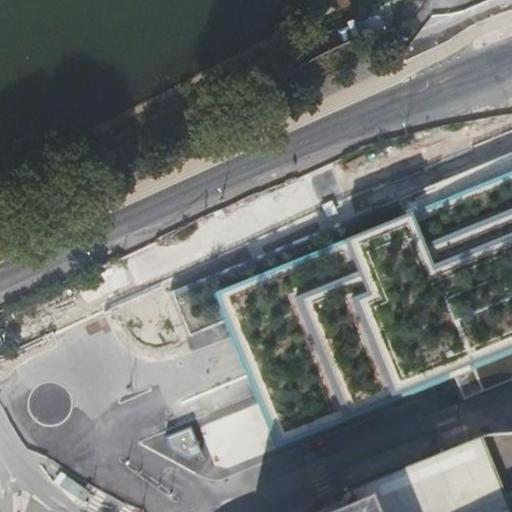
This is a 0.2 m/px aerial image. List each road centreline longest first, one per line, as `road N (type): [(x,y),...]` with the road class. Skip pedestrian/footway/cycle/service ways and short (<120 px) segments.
road 1 (primary): [(511,46),(301,131),(0,269)]
road 2 (primary): [(0,273),(511,69)]
